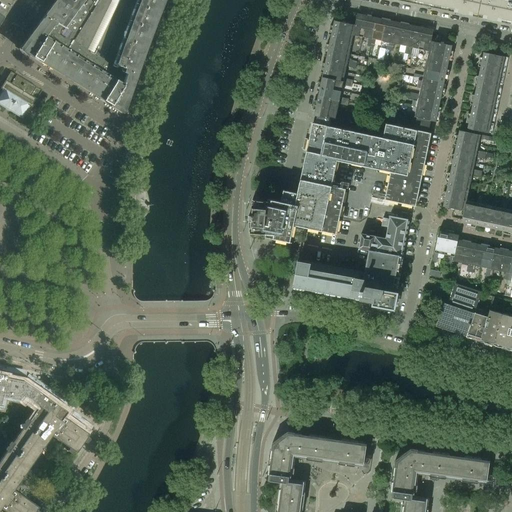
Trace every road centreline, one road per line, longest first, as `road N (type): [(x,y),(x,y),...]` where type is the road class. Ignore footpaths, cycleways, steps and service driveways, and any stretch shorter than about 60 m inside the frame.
road 1 (residential): [(238,166),(289,176),(325,0)]
road 2 (residential): [(426,220),(469,25)]
road 3 (tertiary): [(253,511),(266,383),(256,314)]
road 4 (tertiary): [(232,316),(237,372),(225,444),(226,511)]
road 5 (residential): [(97,347),(118,364),(109,421),(50,511)]
road 6 (tertiary): [(238,166),(294,0)]
road 7 (residential): [(403,334),(325,315),(256,314)]
road 8 (residential): [(128,130),(1,52)]
road 9 (residential): [(128,130),(176,0)]
road 10 (residential): [(119,322),(104,264),(102,195)]
road 11 (residential): [(102,195),(0,127)]
